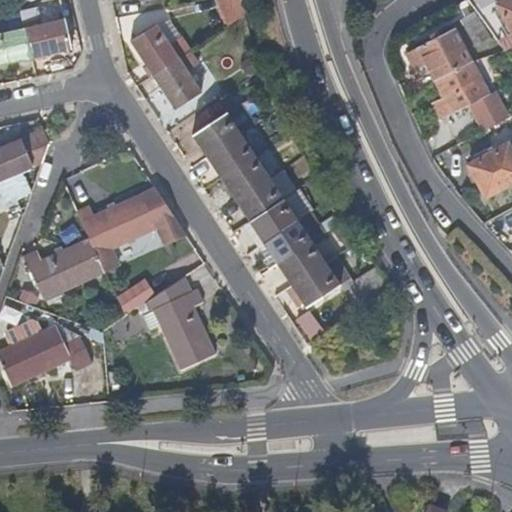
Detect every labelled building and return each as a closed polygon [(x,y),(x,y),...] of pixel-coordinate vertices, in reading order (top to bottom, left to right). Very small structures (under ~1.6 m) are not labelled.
[(68,50),(62,21),(38,26),(35,9),(20,12),(24,29),(30,58),(68,50)] [(496,53),(478,21),(465,29),(481,61),(496,53)] [(187,52),(182,43),(172,48),(156,25),(131,40),(153,74),(177,58),(178,58),(187,52)] [(0,64),(30,58),(24,29),(0,34),(0,64)] [(473,66),(455,33),(409,58),(418,76),(429,69),(437,85),(473,66)] [(200,92),(178,58),(177,58),(153,74),(175,108),(200,92)] [(502,122),(473,66),(437,85),(445,101),(435,107),(444,124),(474,107),(485,131),(502,122)] [(228,141),(240,134),(226,114),(192,136),(206,157),(228,141)] [(0,180),(28,168),(28,164),(41,159),(47,143),(41,131),(0,147),(0,180)] [(247,159),(253,156),(240,134),(228,141),(206,157),(220,178),(247,159)] [(468,164),(485,196),(511,181),(511,149),(508,142),(468,164)] [(234,199),(268,177),(253,156),(247,159),(220,178),(234,199)] [(248,220),(281,198),(268,177),(234,199),(248,220)] [(110,251),(157,230),(141,196),(94,218),(90,209),(78,215),(81,222),(89,240),(105,273),(116,267),(110,251)] [(261,242),(295,220),(281,198),(248,220),(261,242)] [(21,215),(15,201),(1,207),(7,222),(20,216),(21,215)] [(277,265),(310,243),(295,220),(261,242),(277,265)] [(105,273),(89,240),(42,262),(38,253),(26,259),(45,302),(105,275),(105,273)] [(284,290),(323,264),(310,243),(277,265),(280,269),(274,274),(284,290)] [(337,286),(323,264),(284,290),(295,306),(301,302),(305,308),(337,286)] [(360,308),(391,287),(381,273),(375,267),(353,282),(358,289),(351,294),(360,308)] [(115,298),(124,315),(155,298),(146,282),(115,298)] [(351,294),(358,289),(353,282),(346,287),(351,294)] [(145,329),(159,323),(180,371),(215,356),(194,307),(202,304),(196,290),(139,315),(145,329)] [(3,338),(7,348),(40,334),(35,324),(30,322),(6,333),(3,338)] [(78,339),(64,346),(55,327),(40,334),(7,348),(0,351),(0,371),(8,390),(36,378),(34,374),(40,371),(41,375),(68,363),(73,374),(91,367),(78,339)] [(56,327),(55,327),(64,346),(78,339),(56,327)]
